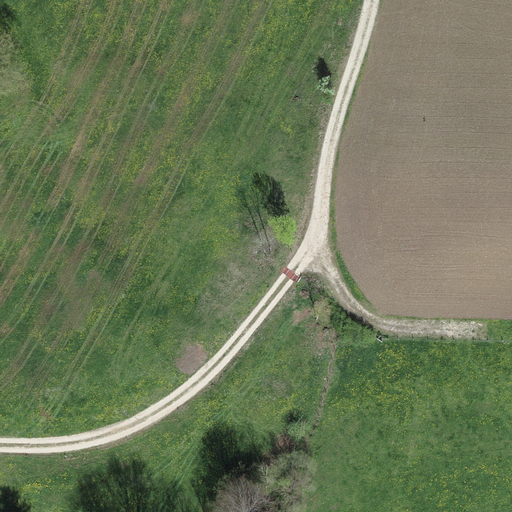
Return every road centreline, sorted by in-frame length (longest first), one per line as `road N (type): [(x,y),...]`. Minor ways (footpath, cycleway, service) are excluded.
road 1 (track): [(378,0),(336,124),(321,205),(329,261),(354,316),(400,336),(481,337)]
road 2 (track): [(321,205),(270,307),(234,357),(173,413),(117,442),(0,453)]
